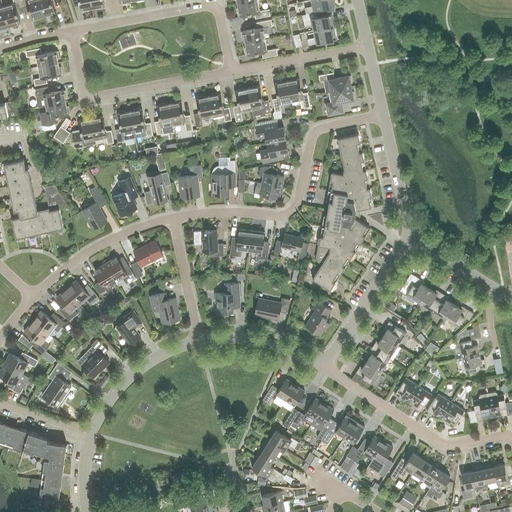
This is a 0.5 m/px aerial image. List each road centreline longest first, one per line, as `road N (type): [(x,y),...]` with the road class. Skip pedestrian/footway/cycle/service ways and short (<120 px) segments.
road 1 (residential): [(172,219),(283,215),(297,200),(315,131),(383,115)]
road 2 (residential): [(511,439),(444,445),(323,367)]
road 3 (residential): [(71,31),(209,6),(219,14),(229,71)]
road 4 (residential): [(71,31),(82,87),(96,98),(229,71)]
road 5 (residential): [(31,297),(106,242),(172,219)]
road 6 (residential): [(323,367),(410,237)]
road 7 (residential): [(88,433),(126,382),(198,340)]
road 8 (residential): [(229,71),(367,44)]
road 9 (residential): [(198,340),(257,340),(323,367)]
road 10 (unclassified): [(410,237),(383,115)]
road 11 (residential): [(198,340),(172,219)]
